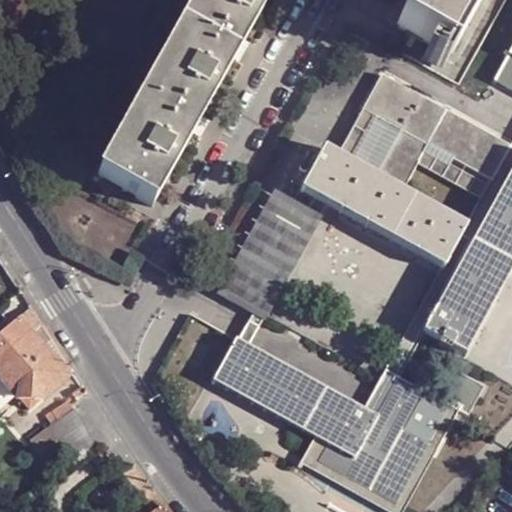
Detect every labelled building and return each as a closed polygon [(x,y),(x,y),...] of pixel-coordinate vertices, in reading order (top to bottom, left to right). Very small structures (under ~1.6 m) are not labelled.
[(155,209),(271,0),(198,0),(145,95),(99,178),(155,209)] [(481,0),(418,0),(403,28),(451,54),(481,0)] [(511,92),(511,53),(496,83),(511,92)] [(511,148),(385,76),(365,112),(493,186),(511,152),(511,148)] [(486,201),(493,186),(491,185),(365,112),(357,126),(357,128),(395,149),(423,165),(486,201)] [(395,149),(357,128),(341,157),(379,178),(395,149)] [(443,272),(469,230),(407,194),(423,165),(395,149),(379,178),(341,157),(328,149),(303,194),(444,274),(443,272)] [(443,272),(455,278),(511,174),(511,152),(493,186),(486,201),(469,230),(443,272)] [(511,276),(511,174),(455,278),(453,280),(423,335),(440,343),(438,348),(449,355),(453,350),(467,358),(511,276)] [(265,316),(316,222),(281,202),(228,297),(265,316)] [(455,278),(443,272),(444,274),(383,382),(380,382),(391,388),(393,389),(423,335),(453,280),(453,279),(455,278)] [(44,324),(33,308),(19,320),(33,334),(44,324)] [(0,363),(33,334),(19,320),(0,336),(0,363)] [(0,363),(0,374),(21,399),(43,400),(68,377),(48,353),(42,346),(33,334),(0,363)] [(386,511),(395,511),(431,448),(395,428),(412,399),(393,389),(391,388),(374,416),(363,410),(235,338),(208,383),(310,441),(325,450),(313,469),(386,511)] [(47,342),(42,346),(48,353),(52,348),(47,342)] [(467,420),(468,421),(476,426),(494,397),(459,379),(442,408),(465,421),(467,420)] [(391,388),(380,382),(363,410),(374,416),(391,388)] [(88,394),(84,387),(74,394),(81,405),(88,394)] [(395,428),(431,448),(448,457),(468,421),(467,420),(465,421),(442,408),(439,413),(412,399),(395,428)] [(52,429),(76,413),(70,404),(47,419),(52,429)] [(76,466),(101,450),(77,412),(76,413),(52,429),(33,442),(46,463),(66,450),(76,466)] [(313,469),(325,450),(310,441),(298,461),(313,469)] [(395,511),(418,511),(448,457),(431,448),(395,511)] [(154,511),(159,511),(165,508),(152,493),(136,467),(124,475),(154,511)] [(385,511),(313,469),(309,476),(372,511),(385,511)]
